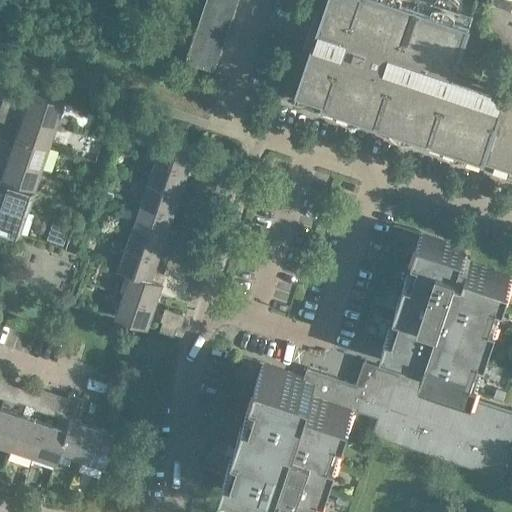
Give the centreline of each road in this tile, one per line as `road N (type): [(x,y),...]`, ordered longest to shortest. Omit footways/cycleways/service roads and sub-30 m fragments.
road 1 (residential): [(511,217),(256,132)]
road 2 (residential): [(172,511),(204,302)]
road 3 (residential): [(204,302),(256,132)]
road 4 (residential): [(256,132),(240,129),(230,98),(263,0)]
road 5 (residential): [(204,302),(320,338)]
